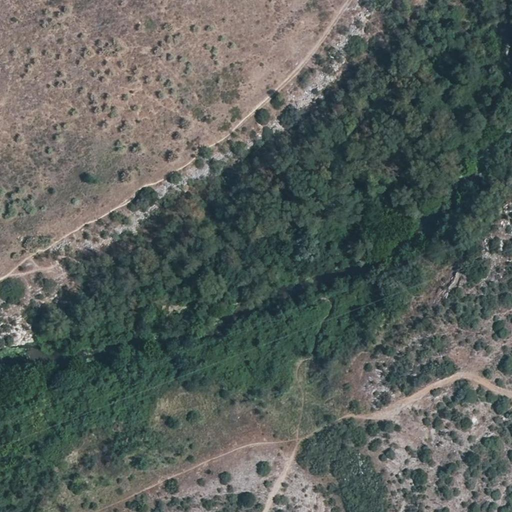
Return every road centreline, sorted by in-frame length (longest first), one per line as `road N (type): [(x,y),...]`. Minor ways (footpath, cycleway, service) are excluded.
road 1 (track): [(349,0),(255,110),(124,203),(0,277)]
road 2 (track): [(511,387),(467,374),(375,414),(335,420),(301,439),(263,511)]
